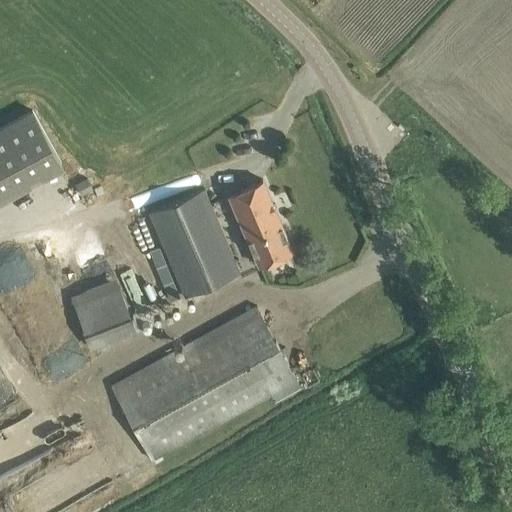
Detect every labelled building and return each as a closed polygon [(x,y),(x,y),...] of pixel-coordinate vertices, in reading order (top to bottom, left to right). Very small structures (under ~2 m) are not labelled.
[(0,202),(64,167),(32,108),(0,125),(0,202)] [(229,193),(259,265),(293,251),(262,179),(229,193)] [(148,211),(185,295),(240,271),(203,187),(148,211)] [(74,303),(91,347),(137,329),(120,285),(74,303)] [(150,457),(296,378),(257,306),(111,385),(150,457)]
